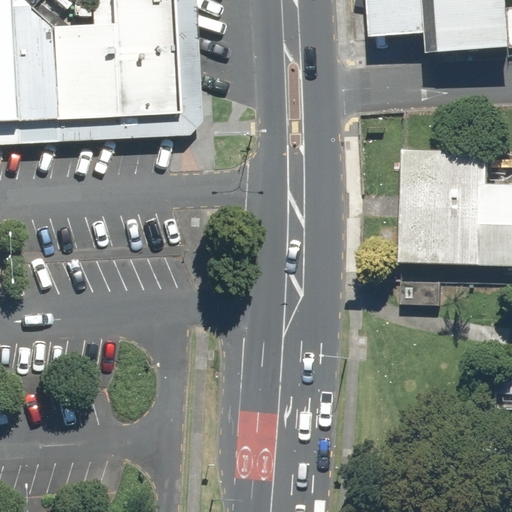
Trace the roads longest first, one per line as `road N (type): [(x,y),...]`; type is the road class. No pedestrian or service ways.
road 1 (secondary): [(276,511),(296,168)]
road 2 (secondary): [(290,23),(318,52),(318,126),(296,168)]
road 3 (secondary): [(296,168),(271,126),(270,54),(290,23)]
